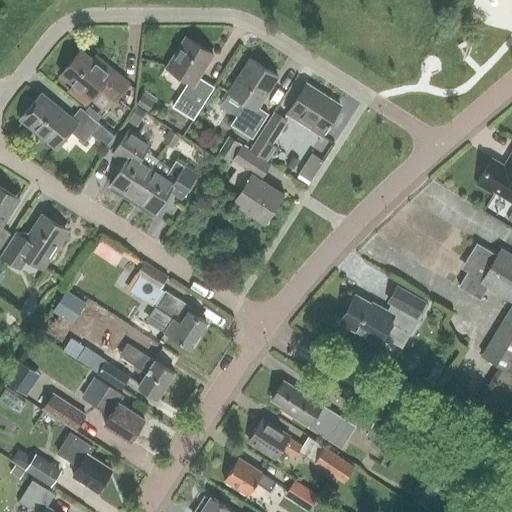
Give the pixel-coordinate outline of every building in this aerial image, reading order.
[(167,67),(189,81),(174,106),(195,119),(215,86),(199,76),(213,54),(185,37),(167,67)] [(81,52),(62,75),(75,85),(69,92),(87,105),(100,89),(115,101),(129,83),(101,61),(98,65),(81,52)] [(259,107),(279,76),(251,58),(230,91),(245,102),(231,124),(253,138),(268,113),(259,107)] [(322,135),(341,105),(307,83),(287,113),(322,135)] [(144,89),(137,101),(149,108),(156,96),(144,89)] [(84,143),(99,124),(80,108),(71,120),(43,97),(25,120),(56,144),(67,130),(84,143)] [(128,120),(134,124),(143,110),(136,106),(128,120)] [(275,113),(260,136),(252,150),(267,160),(276,146),(272,144),(287,120),(275,113)] [(135,198),(159,160),(145,151),(150,144),(130,131),(115,155),(127,162),(113,183),(113,184),(111,187),(122,194),(125,191),(135,198)] [(176,134),(168,145),(173,148),(180,137),(176,134)] [(261,179),(267,169),(270,164),(266,162),(267,160),(252,150),(252,151),(229,136),(219,153),(233,162),(232,163),(239,168),(232,179),(244,187),(235,201),(266,221),(284,193),(261,179)] [(511,151),(504,165),(492,158),(476,184),(491,193),(493,189),(511,200),(511,151)] [(309,183),(317,170),(324,160),(312,152),(297,176),(309,183)] [(181,199),(197,174),(176,161),(171,168),(159,160),(135,198),(145,204),(143,208),(154,215),(156,211),(156,212),(170,191),(181,199)] [(2,228),(18,202),(0,190),(0,248),(10,232),(2,228)] [(44,265),(65,232),(41,216),(24,241),(14,235),(2,255),(21,267),(29,255),(44,265)] [(122,264),(128,250),(103,239),(97,253),(122,264)] [(511,254),(501,248),(497,255),(477,242),(465,262),(471,266),(459,286),(480,299),(488,286),(511,301),(511,305),(482,355),(500,366),(509,371),(511,365),(511,254)] [(136,274),(127,288),(136,293),(155,305),(154,306),(174,318),(166,331),(192,347),(207,322),(189,310),(192,307),(164,290),(163,291),(160,289),(167,279),(143,263),(136,274)] [(416,315),(424,300),(398,286),(389,301),(391,303),(387,311),(356,294),(340,322),(377,343),(389,321),(411,333),(420,317),(416,315)] [(85,303),(67,291),(54,311),(72,323),(85,303)] [(29,316),(38,304),(38,303),(27,297),(19,310),(29,316)] [(129,343),(121,355),(148,372),(139,386),(159,399),(175,372),(129,343)] [(132,375),(108,360),(85,346),(78,358),(124,387),(132,375)] [(22,363),(8,384),(28,397),(42,376),(22,363)] [(284,382),(274,399),(285,406),(283,409),(329,437),(341,417),(284,382)] [(125,395),(111,387),(100,405),(113,413),(106,424),(132,440),(146,418),(120,402),(125,395)] [(5,390),(0,397),(0,400),(19,413),(25,403),(5,390)] [(86,414),(54,394),(45,408),(77,429),(86,414)] [(303,445),(262,419),(257,428),(253,429),(251,432),(251,436),(249,440),(262,448),(263,452),(269,456),(273,455),(275,456),(281,447),(296,456),(303,445)] [(382,429),(380,428),(373,423),(366,434),(399,455),(406,444),(382,429)] [(80,466),(74,475),(99,491),(101,488),(103,489),(108,481),(106,480),(113,469),(89,454),(94,447),(71,432),(58,452),(80,466)] [(355,464),(322,444),(312,460),(345,480),(355,464)] [(25,469),(51,486),(61,471),(36,453),(25,469)] [(271,491),(277,481),(238,457),(231,468),(229,467),(225,474),(227,476),(224,479),(249,495),(257,482),(271,491)] [(10,470),(20,477),(25,470),(15,464),(10,470)] [(440,465),(418,501),(435,511),(441,511),(462,479),(440,465)] [(57,511),(48,506),(56,494),(33,480),(21,499),(37,509),(35,511),(57,511)] [(305,502),(312,491),(295,480),(288,491),(305,502)] [(234,511),(233,511),(234,510),(212,497),(202,511),(234,511)]
